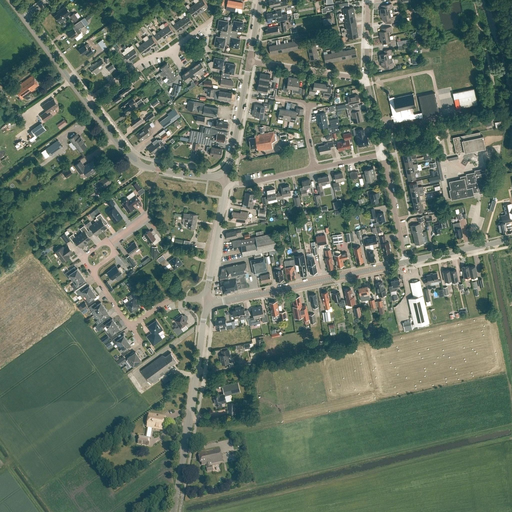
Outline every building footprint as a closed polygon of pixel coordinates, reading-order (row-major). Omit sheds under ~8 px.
[(203,10),(195,0),(193,0),(195,4),(193,6),(199,13),(203,10)] [(199,0),(195,0),(203,10),(208,7),(203,0),(200,0),(200,1),(199,0)] [(242,9),(243,3),(228,0),(226,10),(235,11),(235,8),(242,9)] [(280,3),(279,0),(269,0),(270,7),(274,6),(274,9),(287,7),(286,1),(280,3)] [(199,13),(193,6),(190,7),(188,4),(186,6),(194,17),(199,13)] [(380,9),(381,15),(390,13),(390,9),(393,9),(391,4),(385,5),(386,8),(380,9)] [(65,17),(70,13),(65,6),(60,10),(57,12),(58,14),(55,16),(58,21),(65,16),(65,17)] [(354,14),(353,7),(343,9),(344,14),(342,14),(342,13),(339,13),(339,17),(354,14)] [(282,15),(281,10),(276,11),(276,12),(266,14),(268,21),(277,18),(278,22),(288,20),(287,14),(282,15)] [(70,16),(74,22),(78,19),(74,13),(70,16)] [(182,13),(180,15),(188,26),(193,22),(187,15),(185,17),(182,13)] [(391,17),(390,13),(381,15),(382,21),(385,21),(385,23),(395,21),(398,21),(397,16),(394,16),(391,17)] [(356,22),(354,14),(339,17),(340,21),(343,20),(342,19),(344,18),(345,24),(356,22)] [(188,26),(180,15),(178,16),(181,20),(178,21),(184,29),(188,26)] [(81,28),(81,29),(87,24),(83,19),(77,23),(72,26),(74,29),(75,29),(77,27),(79,29),(81,28)] [(184,29),(178,21),(175,23),(173,20),(171,21),(179,33),(184,29)] [(229,35),(230,25),(228,24),(228,22),(219,20),(217,29),(223,30),(223,34),(229,35)] [(231,23),(230,25),(229,33),(235,34),(236,31),(241,32),(243,22),(234,21),(233,23),(231,23)] [(286,24),(286,21),(280,22),(281,25),(277,26),(267,28),(268,29),(266,29),(267,34),(272,33),(272,34),(279,33),(278,30),(282,30),(287,29),(287,28),(289,28),(288,24),(286,24)] [(357,29),(356,22),(345,24),(346,29),(344,29),(344,28),(341,28),(342,32),(357,29)] [(163,23),(161,25),(169,36),(174,33),(168,25),(166,27),(163,23)] [(169,36),(161,25),(159,26),(162,30),(159,32),(165,39),(169,36)] [(390,36),(389,32),(392,31),(391,26),(381,28),(382,31),(379,32),(381,38),(390,36)] [(78,34),(81,33),(77,27),(75,29),(74,29),(67,34),(71,39),(74,36),(75,38),(79,35),(78,34)] [(358,37),(357,29),(342,32),(342,35),(345,35),(345,33),(347,33),(348,39),(358,37)] [(165,39),(159,32),(156,33),(154,30),(152,32),(160,43),(165,39)] [(240,39),(237,38),(234,38),(235,34),(229,33),(229,35),(227,44),(230,44),(229,47),(238,48),(240,39)] [(227,44),(229,35),(223,34),(222,38),(216,37),(214,46),(224,48),(224,45),(227,46),(227,44)] [(147,35),(145,37),(153,48),(158,45),(152,37),(149,39),(147,35)] [(395,44),(394,39),(391,40),(390,36),(381,38),(382,44),(388,43),(388,46),(395,44)] [(153,48),(145,37),(143,38),(145,42),(143,44),(148,52),(153,48)] [(295,38),(292,39),(292,42),(294,50),(302,48),(300,40),(295,41),(295,38)] [(287,40),(284,40),(284,43),(286,51),(287,51),(294,50),(292,42),(288,43),(287,40)] [(279,41),(276,42),(277,45),(278,53),(279,53),(286,51),(284,43),(280,44),(279,41)] [(148,52),(143,44),(140,46),(137,42),(135,44),(144,55),(148,52)] [(317,51),(315,43),(307,45),(309,53),(317,51)] [(88,56),(94,52),(91,47),(90,47),(88,44),(85,45),(79,50),(83,55),(86,53),(88,56)] [(128,46),(126,48),(134,58),(137,56),(136,54),(138,53),(132,45),(129,47),(128,46)] [(277,45),(269,46),(271,54),(278,53),(277,45)] [(134,58),(126,48),(124,49),(125,50),(122,53),(128,60),(130,59),(131,61),(134,58)] [(355,49),(347,50),(349,58),(357,57),(355,49)] [(385,53),(379,55),(380,61),(389,59),(388,55),(391,54),(390,49),(384,51),(385,53)] [(349,58),(347,50),(339,52),(341,60),(349,58)] [(320,54),(319,51),(317,51),(309,53),(310,61),(319,59),(318,54),(320,54)] [(333,61),(332,53),(328,54),(327,51),(323,52),(324,55),(325,63),(333,61)] [(341,60),(339,52),(332,53),(333,61),(341,60)] [(223,65),(224,60),(215,58),(214,62),(211,61),(208,63),(211,71),(213,70),(216,71),(217,68),(222,69),(223,65)] [(392,58),(389,59),(380,61),(381,67),(384,66),(385,69),(394,67),(392,58)] [(101,67),(105,64),(102,60),(98,63),(97,62),(93,65),(93,64),(90,66),(91,68),(90,69),(93,73),(94,72),(96,74),(102,69),(101,67)] [(197,63),(196,65),(202,74),(205,73),(203,70),(205,68),(201,62),(198,64),(197,63)] [(161,74),(171,67),(169,65),(169,66),(167,63),(160,68),(162,70),(156,75),(157,77),(161,74)] [(234,74),(235,65),(226,63),(226,66),(223,65),(222,69),(221,76),(229,77),(230,73),(234,74)] [(112,64),(107,68),(110,73),(116,69),(112,64)] [(204,77),(202,74),(196,65),(194,66),(194,67),(191,69),(196,75),(199,73),(202,78),(204,77)] [(167,77),(174,72),(172,70),(172,69),(171,67),(161,74),(163,76),(165,75),(167,77)] [(196,75),(191,69),(188,71),(188,70),(186,72),(193,81),(195,80),(193,77),(196,75)] [(168,84),(178,77),(176,75),(174,72),(167,77),(169,80),(167,81),(168,84)] [(193,81),(186,72),(184,73),(185,74),(182,76),(187,82),(189,80),(191,83),(193,81)] [(269,81),(270,75),(260,73),(259,79),(269,81)] [(32,91),(35,89),(34,88),(39,85),(32,76),(15,88),(22,99),(33,92),(32,91)] [(232,87),(233,82),(232,82),(232,80),(221,79),(222,77),(217,76),(217,79),(221,80),(220,86),(231,88),(231,87),(232,87)] [(292,89),(294,78),(288,77),(287,86),(284,85),(283,91),(287,92),(288,88),(292,89)] [(300,79),(294,78),(292,89),(292,92),(301,94),(301,88),(299,88),(300,79)] [(268,87),(269,81),(259,79),(258,85),(268,87)] [(320,92),(321,82),(314,81),(313,88),(310,87),(309,95),(315,96),(316,91),(320,92)] [(331,87),(327,87),(328,83),(321,82),(320,92),(323,93),(323,97),(330,98),(331,87)] [(121,96),(124,93),(126,91),(127,92),(132,88),(131,88),(128,84),(117,92),(118,92),(112,97),(115,102),(119,99),(119,100),(122,98),(121,96)] [(267,93),(268,87),(258,85),(257,92),(267,93)] [(230,101),(232,93),(219,91),(220,90),(208,88),(204,88),(204,91),(207,91),(207,95),(214,96),(214,98),(230,101)] [(459,98),(461,108),(477,105),(474,88),(453,93),(454,99),(459,98)] [(419,96),(422,112),(413,114),(412,109),(416,108),(413,94),(394,98),(394,97),(389,98),(394,123),(418,117),(419,117),(419,118),(422,117),(422,116),(423,116),(439,113),(435,92),(419,96)] [(346,104),(347,109),(354,107),(353,104),(359,102),(358,95),(347,97),(349,103),(346,104)] [(130,105),(135,102),(133,98),(128,102),(128,103),(122,107),(125,112),(132,108),(130,105)] [(49,102),(48,102),(43,106),(47,111),(41,116),(45,121),(52,115),(50,111),(58,105),(54,99),(49,102)] [(136,103),(139,108),(145,104),(141,99),(136,103)] [(216,116),(218,108),(204,105),(205,103),(189,101),(187,109),(199,112),(203,113),(216,116)] [(269,108),(269,104),(264,103),(263,106),(255,104),(253,110),(264,112),(265,107),(269,108)] [(284,120),(286,109),(281,108),(282,105),(278,104),(277,110),(280,110),(278,119),(284,120)] [(354,111),(354,107),(347,109),(348,115),(352,115),(354,122),(362,121),(359,110),(354,111)] [(175,108),(166,115),(165,114),(161,117),(163,120),(160,122),(164,128),(180,116),(175,108)] [(302,115),(303,109),(296,108),(296,111),(291,110),(289,121),(295,122),(297,113),(302,115)] [(263,117),(264,112),(253,110),(252,110),(251,116),(261,117),(261,120),(266,121),(267,117),(263,117)] [(129,121),(134,127),(140,122),(141,123),(144,120),(138,113),(135,116),(129,121)] [(320,128),(328,126),(325,113),(316,114),(317,120),(318,120),(320,128)] [(331,126),(328,126),(329,133),(341,131),(338,118),(330,120),(331,126)] [(58,125),(61,129),(68,124),(65,119),(58,125)] [(227,129),(228,123),(223,122),(217,120),(216,123),(212,122),(211,127),(215,127),(215,128),(222,129),(222,128),(227,129)] [(152,122),(149,124),(149,123),(144,127),(145,128),(137,135),(141,141),(147,136),(148,137),(152,134),(149,130),(152,128),(154,126),(152,122)] [(36,137),(46,130),(41,123),(31,130),(34,134),(36,137)] [(192,142),(193,142),(194,142),(199,143),(211,145),(212,140),(216,140),(216,141),(224,142),(225,135),(216,133),(217,130),(205,128),(204,133),(190,130),(188,141),(189,142),(192,142)] [(359,147),(369,145),(366,135),(365,135),(363,129),(356,131),(357,137),(359,147)] [(274,132),(272,132),(258,134),(259,135),(255,136),(255,137),(249,138),(251,148),(256,148),(257,151),(273,149),(272,142),(275,141),(274,132)] [(464,153),(485,148),(483,136),(480,136),(480,132),(470,134),(453,138),(456,153),(464,152),(464,153)] [(349,139),(351,138),(350,133),(343,134),(345,141),(337,143),(339,151),(343,150),(343,149),(351,148),(349,139)] [(77,134),(69,139),(74,145),(74,144),(79,152),(87,147),(83,141),(83,140),(80,136),(79,137),(77,134)] [(50,155),(62,146),(58,140),(45,149),(50,155)] [(148,148),(152,154),(153,153),(154,154),(162,147),(161,146),(163,144),(161,141),(159,142),(158,141),(148,148)] [(331,149),(334,148),(333,142),(327,143),(327,145),(319,146),(320,154),(331,152),(331,149)] [(221,157),(222,149),(207,147),(206,152),(210,153),(210,155),(221,157)] [(404,161),(412,160),(412,158),(416,157),(415,151),(410,152),(410,153),(403,155),(404,161)] [(416,157),(412,158),(412,160),(404,161),(406,167),(413,166),(413,164),(412,161),(416,160),(416,157)] [(94,171),(98,168),(93,161),(90,164),(89,163),(84,167),(80,161),(74,165),(79,173),(83,170),(87,177),(91,174),(90,173),(94,170),(94,171)] [(406,167),(407,173),(414,172),(414,171),(417,170),(417,168),(418,167),(417,164),(413,164),(413,166),(406,167)] [(73,173),(70,168),(63,173),(67,178),(73,173)] [(367,183),(367,182),(373,180),(373,178),(376,177),(374,168),(365,170),(365,173),(362,174),(363,178),(363,179),(364,183),(367,183)] [(479,194),(487,192),(485,180),(487,180),(485,170),(482,170),(481,169),(476,170),(477,171),(466,174),(466,175),(460,177),(460,179),(449,181),(451,192),(450,192),(451,200),(474,195),(473,193),(479,192),(479,194)] [(414,171),(414,172),(407,173),(408,180),(416,178),(415,174),(416,174),(416,173),(419,172),(419,170),(417,170),(414,171)] [(357,171),(349,173),(351,180),(358,178),(357,171)] [(338,182),(344,181),(344,179),(342,173),(334,174),(336,183),(333,183),(335,192),(340,190),(338,182)] [(97,183),(102,190),(111,182),(107,176),(97,183)] [(321,184),(329,182),(328,176),(318,178),(319,185),(317,186),(318,192),(319,191),(320,196),(324,195),(321,184)] [(306,187),(311,186),(310,179),(302,181),(303,187),(300,188),(300,191),(301,191),(302,196),(307,195),(306,187)] [(409,184),(411,190),(418,188),(418,187),(417,183),(421,182),(421,180),(416,181),(413,182),(413,183),(409,184)] [(137,191),(141,188),(137,182),(132,185),(137,191)] [(291,195),(289,185),(283,186),(283,185),(280,186),(282,192),(278,193),(280,199),(283,199),(283,197),(291,195)] [(424,192),(423,188),(422,186),(418,187),(418,188),(411,190),(412,196),(419,195),(419,193),(424,192)] [(92,197),(98,193),(94,188),(88,192),(92,197)] [(268,188),(266,189),(268,200),(274,199),(276,198),(277,200),(280,199),(278,193),(276,193),(274,188),(269,189),(268,188)] [(377,197),(380,196),(379,192),(374,193),(374,189),(367,191),(368,197),(370,197),(372,203),(378,201),(377,197)] [(424,192),(419,193),(419,195),(412,196),(413,202),(421,201),(420,199),(420,196),(424,195),(424,192)] [(252,203),(253,199),(257,199),(258,194),(253,193),(253,194),(246,193),(244,204),(247,205),(246,207),(252,208),(253,203),(252,203)] [(128,198),(121,204),(128,213),(135,208),(133,205),(140,200),(136,195),(129,200),(128,198)] [(106,202),(110,207),(115,204),(111,198),(106,202)] [(421,202),(425,201),(425,199),(420,199),(421,201),(413,202),(415,209),(417,208),(419,213),(424,211),(423,207),(422,207),(421,202)] [(505,227),(506,226),(505,222),(511,221),(511,205),(510,206),(510,202),(503,204),(504,207),(505,215),(501,215),(502,220),(499,221),(500,223),(498,224),(500,231),(506,230),(505,227)] [(115,223),(122,218),(114,208),(108,213),(115,223)] [(382,222),(385,221),(383,213),(377,214),(375,215),(374,208),(369,209),(371,218),(375,217),(377,223),(379,222),(382,222)] [(247,224),(248,212),(241,211),(241,213),(232,212),(231,220),(235,221),(234,222),(240,222),(240,223),(247,224)] [(98,220),(95,222),(102,232),(105,230),(104,230),(107,227),(103,221),(105,220),(100,214),(96,217),(98,220)] [(195,229),(197,215),(190,214),(189,215),(184,214),(183,221),(183,224),(184,227),(187,227),(187,228),(195,229)] [(440,228),(448,227),(446,219),(439,221),(440,225),(438,225),(433,226),(434,231),(435,231),(435,235),(441,233),(440,230),(440,228)] [(102,232),(95,222),(92,225),(90,221),(85,225),(90,230),(92,229),(97,235),(100,233),(100,234),(102,232)] [(456,237),(462,236),(461,228),(459,222),(453,224),(454,229),(455,229),(456,237)] [(420,223),(410,226),(412,233),(413,233),(415,245),(424,243),(421,232),(422,232),(420,223)] [(83,232),(79,234),(86,244),(89,242),(88,242),(91,239),(86,233),(89,232),(84,226),(80,229),(83,232)] [(237,234),(242,233),(241,230),(226,233),(227,239),(231,238),(232,238),(232,239),(237,237),(237,234)] [(146,233),(144,235),(150,243),(152,241),(155,244),(161,240),(156,234),(153,236),(150,231),(148,232),(146,232),(146,233)] [(274,233),(272,233),(232,242),(233,248),(241,246),(243,256),(278,249),(274,233)] [(86,244),(79,234),(75,237),(73,234),(69,237),(74,243),(76,241),(80,247),(83,245),(84,246),(86,244)] [(332,235),(333,244),(343,243),(342,234),(332,235)] [(370,250),(369,245),(377,243),(376,235),(369,237),(368,236),(367,235),(364,236),(363,237),(365,246),(366,251),(367,256),(368,261),(374,259),(372,249),(370,250)] [(385,235),(379,237),(381,247),(383,247),(384,253),(390,252),(389,248),(390,248),(389,242),(386,243),(385,235)] [(134,242),(131,244),(131,245),(126,249),(131,254),(139,248),(134,242)] [(55,252),(62,262),(70,256),(69,255),(72,252),(68,245),(64,248),(63,247),(55,252)] [(329,269),(333,268),(333,264),(332,257),(329,246),(324,247),(326,258),(325,258),(326,264),(327,264),(329,269)] [(357,263),(364,262),(360,246),(353,248),(357,263)] [(347,252),(341,254),(335,255),(335,259),(337,267),(343,266),(342,262),(343,262),(342,259),(348,258),(347,252)] [(177,255),(168,262),(165,259),(160,262),(164,267),(170,263),(174,269),(183,264),(177,255)] [(306,270),(305,263),(304,255),(294,256),(295,264),(298,264),(299,271),(300,271),(301,275),(306,274),(306,270)] [(308,265),(310,273),(314,273),(314,272),(317,272),(315,264),(314,264),(313,261),(314,260),(314,257),(307,259),(309,265),(308,265)] [(263,259),(252,261),(254,270),(253,270),(254,274),(260,272),(260,275),(262,282),(271,280),(269,273),(265,274),(264,273),(266,272),(266,270),(263,259)] [(293,266),(295,266),(294,259),(284,261),(285,267),(286,275),(287,275),(287,278),(295,277),(293,266)] [(245,273),(248,273),(246,263),(226,267),(226,268),(222,269),(220,278),(222,285),(221,285),(223,292),(230,291),(230,290),(238,289),(247,287),(245,273)] [(113,269),(108,273),(112,279),(119,274),(120,275),(125,272),(121,266),(118,268),(116,265),(113,268),(113,269)] [(464,278),(470,276),(471,276),(469,267),(468,266),(462,267),(464,278)] [(471,278),(477,276),(475,266),(469,267),(471,276),(470,276),(471,278)] [(70,277),(73,280),(81,274),(77,268),(73,272),(71,269),(65,274),(68,278),(70,277)] [(445,282),(451,280),(452,280),(450,272),(449,270),(443,272),(445,282)] [(452,282),(458,280),(456,270),(450,272),(452,280),(451,280),(452,282)] [(430,283),(439,281),(437,273),(426,275),(427,278),(424,279),(425,285),(431,284),(430,283)] [(75,291),(82,286),(80,283),(85,280),(81,274),(73,280),(75,284),(72,286),(75,291)] [(397,286),(400,285),(399,279),(391,281),(392,286),(389,287),(390,292),(396,291),(397,290),(397,286)] [(429,322),(423,295),(420,280),(410,283),(414,297),(408,299),(415,326),(429,322)] [(376,283),(377,292),(378,292),(379,296),(386,295),(385,290),(384,290),(382,282),(376,283)] [(82,298),(85,296),(93,291),(89,286),(85,289),(83,286),(84,285),(83,285),(75,291),(78,295),(80,295),(82,298)] [(364,297),(369,295),(368,292),(369,292),(367,286),(358,288),(359,294),(363,294),(364,297)] [(354,297),(353,297),(351,289),(344,290),(346,298),(346,299),(347,305),(355,303),(354,297)] [(96,296),(93,291),(85,296),(87,299),(85,301),(88,305),(94,301),(92,299),(96,296)] [(136,302),(140,299),(135,292),(128,297),(130,300),(125,304),(131,312),(140,306),(136,302)] [(328,292),(321,293),(323,301),(324,301),(326,309),(330,308),(328,300),(329,300),(328,292)] [(340,308),(345,306),(344,300),(341,300),(339,292),(333,293),(335,302),(338,301),(340,308)] [(313,308),(318,307),(317,302),(316,294),(309,295),(310,300),(310,303),(311,303),(312,303),(313,308)] [(302,306),(300,296),(293,298),(293,302),(293,303),(294,311),(295,317),(303,315),(304,320),(309,319),(307,312),(306,305),(302,306)] [(374,299),(370,300),(371,308),(376,307),(378,307),(377,301),(375,302),(374,299)] [(277,301),(272,302),(269,303),(272,315),(278,314),(279,319),(286,318),(285,312),(279,313),(277,301)] [(87,307),(84,302),(81,304),(82,305),(78,307),(81,311),(84,309),(87,307)] [(105,307),(101,302),(96,306),(94,304),(89,307),(92,311),(91,312),(94,315),(97,313),(105,307)] [(262,306),(257,307),(259,318),(262,317),(263,319),(262,319),(262,323),(268,321),(267,314),(264,315),(262,306)] [(103,316),(108,313),(105,307),(97,313),(94,315),(96,319),(97,318),(100,323),(105,319),(103,316)] [(241,320),(240,317),(238,307),(235,308),(235,310),(232,311),(234,319),(238,318),(238,320),(241,320)] [(240,307),(238,307),(240,317),(243,317),(244,319),(250,318),(249,315),(246,316),(244,308),(241,309),(240,307)] [(359,307),(353,308),(356,318),(362,317),(359,307)] [(322,312),(324,321),(331,321),(330,311),(322,312)] [(183,317),(182,315),(174,320),(179,327),(177,328),(175,328),(173,329),(178,335),(183,331),(181,328),(188,323),(187,321),(187,317),(183,317)] [(225,318),(214,320),(216,328),(226,326),(226,330),(232,329),(232,325),(231,325),(226,326),(225,318)] [(106,326),(109,329),(116,324),(112,319),(107,322),(106,320),(98,325),(100,327),(102,326),(103,328),(106,326)] [(157,333),(162,329),(156,321),(148,327),(152,333),(147,337),(153,345),(161,339),(157,333)] [(405,331),(412,329),(410,321),(403,323),(405,331)] [(120,329),(116,324),(109,329),(111,332),(108,334),(111,339),(116,336),(114,333),(120,329)] [(120,345),(127,340),(124,335),(119,339),(117,337),(112,340),(115,344),(118,342),(120,345)] [(127,340),(120,345),(122,349),(119,351),(122,355),(127,351),(126,349),(131,345),(127,340)] [(228,357),(230,357),(229,350),(222,351),(222,355),(220,356),(222,365),(229,363),(228,357)] [(126,361),(128,363),(130,362),(131,362),(139,357),(136,352),(135,353),(134,352),(130,354),(131,355),(127,358),(128,359),(126,361)] [(151,384),(153,382),(154,384),(159,381),(157,379),(170,370),(169,369),(173,366),(172,365),(177,361),(171,352),(166,356),(162,355),(141,371),(151,384)] [(119,365),(126,360),(123,356),(117,361),(119,365)] [(141,360),(139,357),(131,362),(130,362),(128,363),(131,367),(133,365),(133,366),(141,360)] [(172,380),(169,376),(163,380),(166,384),(172,380)] [(215,404),(215,405),(216,404),(216,407),(218,408),(222,407),(222,406),(222,403),(226,402),(225,396),(240,392),(238,382),(222,386),(224,394),(213,396),(214,400),(214,401),(214,403),(215,404)] [(237,416),(237,404),(227,404),(227,416),(237,416)] [(158,417),(156,416),(156,415),(149,414),(147,428),(163,430),(165,417),(159,416),(158,417)] [(221,449),(204,452),(198,454),(199,457),(200,463),(201,463),(202,465),(207,464),(207,467),(206,467),(207,472),(213,471),(212,466),(210,467),(209,464),(223,462),(221,449)]
